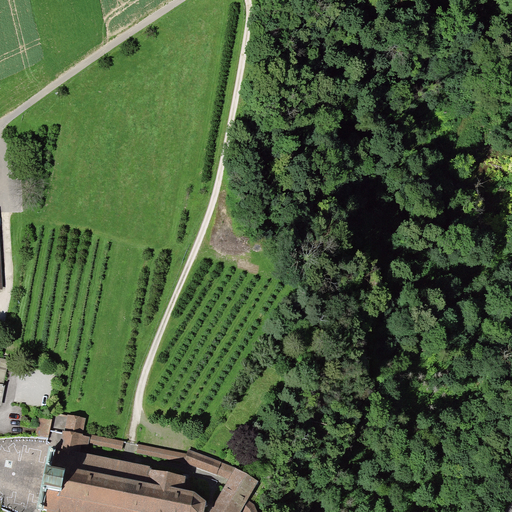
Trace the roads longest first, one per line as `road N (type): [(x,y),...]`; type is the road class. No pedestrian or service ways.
road 1 (track): [(250,0),(210,210),(144,379),(131,442)]
road 2 (residential): [(0,125),(180,0)]
